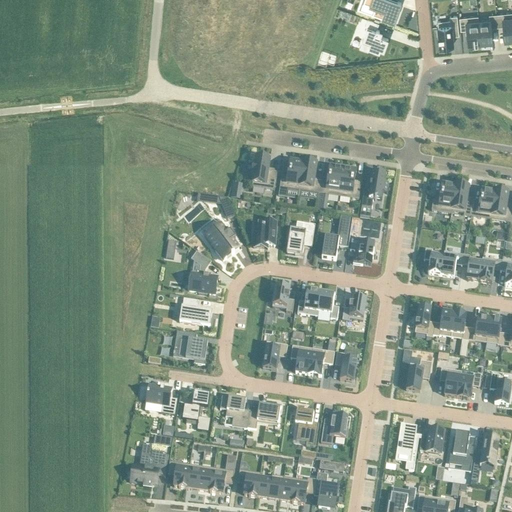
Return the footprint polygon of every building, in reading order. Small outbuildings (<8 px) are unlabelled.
[(364,0),(363,2),(375,7),(372,14),(394,22),(401,2),(395,0),(364,0)] [(511,12),(496,14),(497,27),(503,26),(505,40),(508,40),(508,41),(511,41),(511,12)] [(491,28),(497,27),(496,14),(489,15),(489,20),(478,21),(480,43),(482,42),(483,44),(489,43),(489,42),(492,41),(491,28)] [(438,29),(436,29),(437,36),(439,36),(440,46),(441,46),(441,48),(448,47),(448,46),(453,45),(452,36),(459,35),(457,16),(450,17),(450,20),(438,22),(438,29)] [(480,43),(478,21),(478,16),(459,18),(460,31),(467,30),(468,44),(471,43),(471,45),(478,44),(478,43),(480,43)] [(379,23),(367,19),(365,26),(367,27),(362,40),(370,43),(368,48),(379,52),(380,50),(384,51),(388,39),(380,36),(382,31),(376,29),(379,23)] [(252,188),(274,191),(277,173),(268,172),(270,160),(257,158),(255,167),(254,167),(252,175),(254,175),(252,188)] [(299,191),(304,163),(291,161),(288,176),(282,175),(279,188),(299,191)] [(319,194),(321,181),(314,180),(317,165),(304,163),(299,191),(319,194)] [(339,198),(343,169),(330,167),(328,182),(321,181),(319,194),(339,198)] [(356,171),(343,169),(339,198),(359,201),(361,187),(354,186),(356,171)] [(385,184),(386,176),(373,174),(370,188),(365,187),(362,208),(372,209),(373,200),(375,200),(375,201),(377,202),(377,200),(382,201),(383,193),(387,194),(389,184),(385,184)] [(452,212),(456,186),(443,184),(440,199),(434,198),(431,212),(452,215),(452,212)] [(471,218),(473,205),(466,204),(469,188),(456,186),(452,212),(464,214),(463,217),(471,218)] [(231,198),(240,199),(241,192),(232,191),(231,198)] [(491,221),(495,193),(482,191),(480,206),(473,205),(471,218),(491,221)] [(511,224),(511,214),(511,210),(506,210),(508,195),(495,193),(491,221),(511,224)] [(227,199),(218,198),(227,221),(235,218),(227,199)] [(325,238),(322,259),(336,262),(338,248),(348,249),(350,236),(352,227),(353,219),(342,217),(339,240),(325,238)] [(257,229),(254,249),(264,250),(264,247),(275,249),(279,226),(267,224),(266,230),(257,229)] [(289,242),(287,254),(303,256),(304,244),(312,246),(315,226),(314,226),(314,228),(303,226),(303,232),(290,230),(290,232),(289,232),(287,242),(289,242)] [(222,227),(205,240),(212,249),(211,250),(215,254),(215,253),(216,254),(214,256),(219,262),(221,261),(223,263),(240,251),(234,243),(236,241),(230,234),(228,235),(222,227)] [(350,251),(349,255),(350,255),(351,251),(355,252),(353,265),(362,266),(362,265),(371,267),(372,260),(373,260),(374,253),(373,253),(374,242),(362,241),(362,243),(351,241),(350,251)] [(168,242),(165,260),(173,261),(176,243),(168,242)] [(426,250),(424,262),(430,263),(428,275),(441,277),(444,258),(443,258),(432,256),(433,251),(426,250)] [(207,294),(215,296),(218,278),(205,276),(206,271),(211,264),(197,253),(191,261),(200,267),(199,275),(192,274),(189,292),(199,293),(198,295),(207,296),(207,294)] [(444,258),(441,277),(454,279),(456,267),(462,268),(464,256),(444,253),(443,258),(444,258)] [(464,256),(462,268),(468,269),(466,281),(479,283),(482,264),(469,262),(470,257),(464,256)] [(482,264),(479,283),(492,285),(494,273),(500,274),(502,262),(482,259),(482,264)] [(511,263),(502,262),(500,274),(506,275),(504,287),(511,288),(511,263)] [(289,296),(290,289),(276,287),(273,307),(287,309),(286,313),(292,314),(294,302),(289,301),(290,296),(289,296)] [(299,303),(297,315),(318,318),(319,314),(318,313),(321,294),(320,293),(320,292),(313,290),(312,292),(307,292),(305,304),(299,303)] [(321,294),(318,313),(319,314),(331,315),(330,320),(337,321),(339,309),(333,308),(335,296),(321,294)] [(363,320),(367,301),(352,298),(351,305),(350,305),(349,311),(344,310),(342,322),(349,323),(349,318),(363,320)] [(184,300),(181,324),(210,328),(212,313),(198,311),(199,302),(184,300)] [(419,309),(415,334),(427,336),(426,338),(433,339),(433,337),(435,325),(429,324),(431,310),(419,309)] [(435,325),(433,337),(439,338),(439,337),(451,339),(455,314),(443,312),(441,325),(435,325)] [(455,314),(451,339),(462,341),(462,342),(468,343),(470,330),(464,329),(466,316),(455,314)] [(265,316),(263,328),(271,329),(273,317),(265,316)] [(470,330),(468,343),(475,344),(475,343),(486,344),(490,320),(486,319),(486,318),(480,317),(480,318),(478,318),(476,331),(470,330)] [(490,320),(486,344),(497,346),(497,347),(504,348),(506,335),(500,334),(502,321),(490,320)] [(177,333),(176,340),(181,341),(178,359),(189,360),(195,361),(195,364),(194,364),(194,365),(205,367),(205,365),(204,365),(206,354),(204,354),(205,348),(207,349),(208,344),(195,342),(196,337),(197,337),(197,336),(177,333)] [(404,342),(403,349),(412,351),(413,344),(404,342)] [(267,344),(263,370),(277,372),(279,358),(286,360),(288,347),(267,344)] [(293,347),(291,360),(298,361),(296,374),(308,376),(312,350),(293,347)] [(312,350),(308,376),(321,378),(323,365),(333,367),(335,354),(312,350)] [(354,383),(357,362),(344,360),(344,355),(337,354),(335,367),(342,368),(340,381),(354,383)] [(410,366),(406,392),(420,394),(422,380),(429,382),(432,364),(421,362),(420,367),(410,366)] [(441,370),(440,383),(446,384),(444,397),(457,399),(461,378),(462,373),(441,370)] [(461,378),(457,399),(470,401),(472,388),(479,389),(481,376),(473,375),(473,380),(461,378)] [(492,376),(490,391),(496,392),(494,405),(508,407),(511,383),(511,381),(499,379),(499,377),(492,376)] [(172,390),(149,387),(147,404),(162,407),(161,414),(175,416),(177,403),(170,402),(172,390)] [(185,406),(182,420),(198,423),(197,432),(209,433),(211,420),(199,418),(200,408),(208,410),(210,396),(194,394),(192,407),(185,406)] [(222,398),(220,411),(221,411),(222,408),(227,409),(226,418),(233,419),(232,428),(248,431),(250,412),(249,412),(249,414),(244,414),(246,401),(244,401),(222,398)] [(250,414),(248,430),(256,431),(258,421),(278,424),(278,427),(279,428),(282,407),(281,407),(260,404),(259,403),(257,415),(250,414)] [(295,424),(298,425),(296,441),(306,443),(305,447),(315,448),(318,425),(312,424),(313,414),(307,413),(304,412),(304,410),(297,409),(295,424)] [(333,438),(347,440),(349,429),(347,429),(349,417),(333,415),(331,427),(324,426),(321,444),(332,446),(333,438)] [(399,442),(399,445),(401,445),(400,450),(401,450),(399,458),(407,459),(405,471),(414,472),(419,440),(414,439),(416,430),(411,430),(411,427),(403,426),(401,425),(400,433),(399,442)] [(441,455),(444,432),(429,429),(428,441),(421,440),(419,452),(441,455)] [(175,433),(174,439),(192,441),(193,436),(175,433)] [(453,440),(449,464),(471,468),(474,449),(468,448),(470,436),(458,434),(457,434),(456,440),(453,440)] [(161,438),(160,447),(170,448),(171,440),(161,438)] [(471,482),(471,483),(478,484),(480,472),(477,472),(479,463),(481,463),(481,465),(481,466),(482,463),(494,465),(494,468),(495,468),(497,455),(498,455),(497,454),(498,448),(499,448),(498,448),(499,440),(498,440),(498,441),(485,439),(485,438),(483,450),(477,449),(474,464),(471,482)] [(137,468),(134,485),(137,485),(152,487),(152,485),(156,486),(157,483),(158,476),(165,477),(165,478),(169,456),(164,456),(164,454),(150,451),(150,452),(151,452),(151,458),(142,457),(140,468),(137,468)] [(227,458),(225,471),(235,473),(236,459),(227,458)] [(170,463),(168,476),(176,477),(174,488),(179,489),(187,490),(190,466),(170,463)] [(320,464),(319,472),(333,474),(334,466),(320,464)] [(190,466),(187,490),(198,492),(202,468),(190,466)] [(202,468),(198,492),(210,493),(214,470),(202,468)] [(210,493),(210,494),(218,495),(223,495),(224,484),(232,486),(235,473),(225,471),(214,470),(210,493)] [(240,472),(238,484),(246,486),(244,497),(249,497),(249,498),(257,499),(257,498),(259,480),(260,480),(261,475),(240,472)] [(318,475),(314,496),(320,497),(319,508),(334,511),(338,489),(326,488),(328,476),(318,475)] [(271,481),(268,500),(280,502),(284,478),(272,477),(271,481)] [(284,478),(280,502),(292,504),(296,480),(284,478)] [(259,480),(257,498),(257,499),(268,500),(271,481),(260,480),(259,480)] [(292,504),(300,506),(300,505),(305,506),(306,495),(314,496),(317,481),(308,480),(307,482),(296,480),(292,504)] [(389,505),(387,511),(404,511),(405,508),(413,510),(416,490),(409,489),(408,491),(407,498),(392,496),(390,505),(389,505)] [(435,511),(438,500),(419,497),(417,510),(424,511),(423,511),(435,511)] [(483,511),(484,510),(473,508),(474,505),(468,504),(468,499),(461,498),(458,511),(483,511)] [(454,511),(456,502),(438,500),(435,511),(454,511)]
